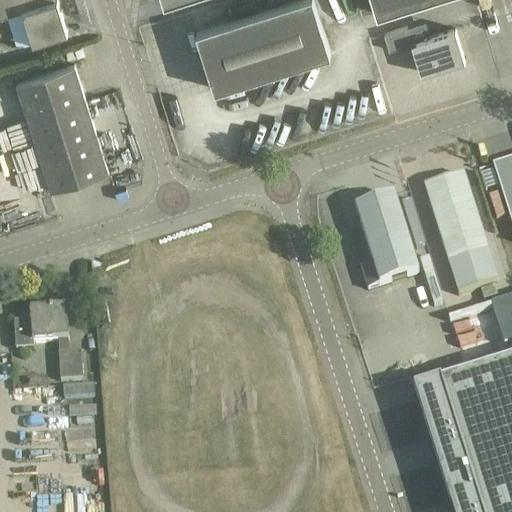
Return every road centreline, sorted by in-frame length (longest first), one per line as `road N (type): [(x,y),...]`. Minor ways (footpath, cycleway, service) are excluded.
road 1 (residential): [(386,511),(277,172)]
road 2 (residential): [(277,172),(511,98)]
road 3 (residential): [(173,205),(111,0)]
road 4 (residential): [(0,260),(173,205)]
